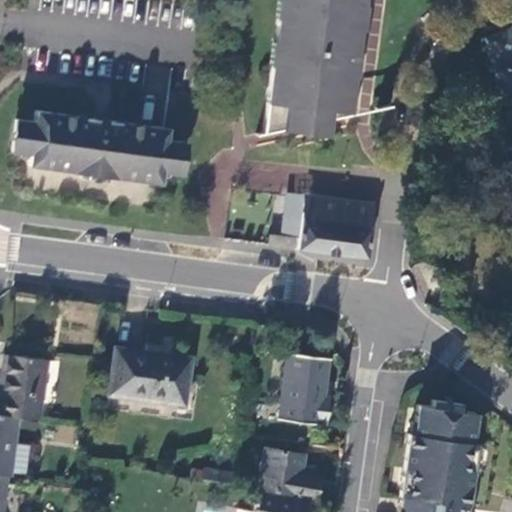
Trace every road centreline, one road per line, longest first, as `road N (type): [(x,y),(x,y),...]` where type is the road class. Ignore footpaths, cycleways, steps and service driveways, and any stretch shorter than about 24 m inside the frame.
road 1 (tertiary): [(0,247),(303,287),(387,307)]
road 2 (residential): [(387,307),(369,357),(348,511)]
road 3 (tertiary): [(387,307),(511,397)]
